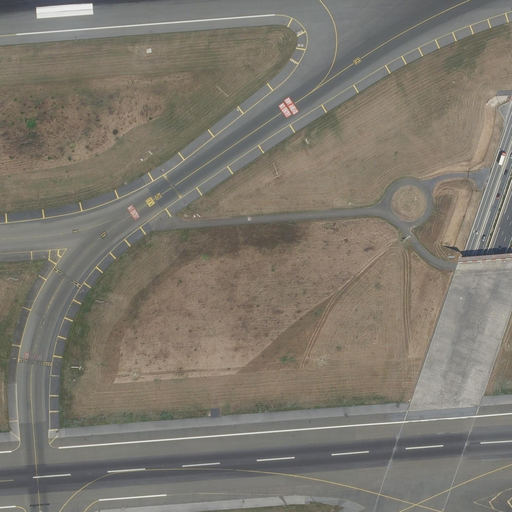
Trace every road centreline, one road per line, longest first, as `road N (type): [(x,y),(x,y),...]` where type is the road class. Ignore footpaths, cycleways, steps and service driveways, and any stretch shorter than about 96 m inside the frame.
road 1 (secondary): [(380,511),(511,124)]
road 2 (motorway): [(511,158),(390,511)]
road 3 (motorway): [(511,213),(409,511)]
road 4 (motorway): [(430,511),(511,274)]
